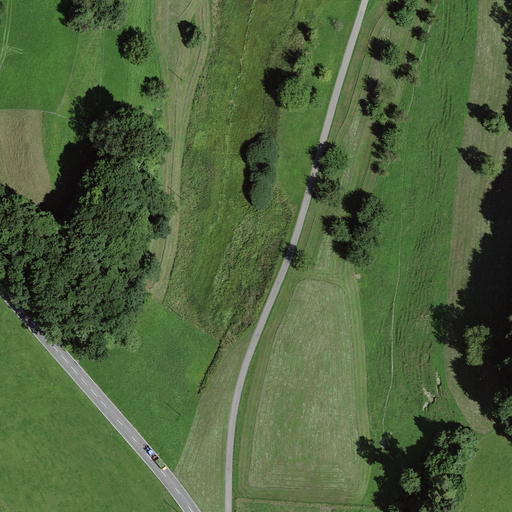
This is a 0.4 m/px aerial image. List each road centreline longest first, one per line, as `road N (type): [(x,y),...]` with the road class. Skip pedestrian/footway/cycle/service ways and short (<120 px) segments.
road 1 (residential): [(365,0),(295,241),(236,399),(228,511)]
road 2 (tertiary): [(192,511),(0,285)]
